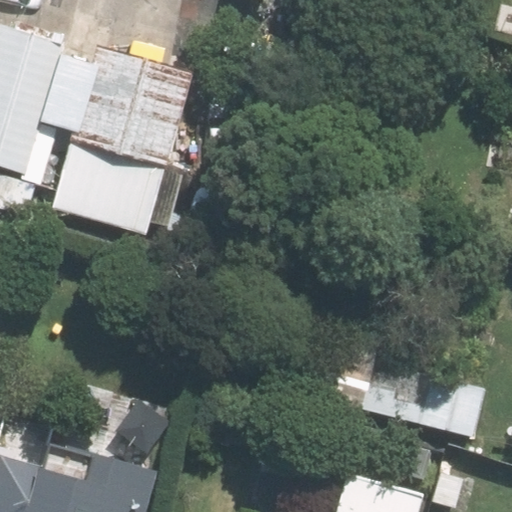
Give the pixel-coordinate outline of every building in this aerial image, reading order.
[(0,209),(20,216),(28,189),(34,191),(50,130),(33,126),(53,50),(0,35),(0,209)] [(175,73),(77,46),(52,139),(62,142),(46,201),(125,222),(140,164),(150,166),(175,73)] [(0,276),(12,235),(0,231),(0,276)] [(374,407),(485,437),(498,387),(388,357),(374,407)] [(137,511),(150,465),(89,448),(84,470),(1,448),(0,450),(0,511),(137,511)] [(408,511),(422,461),(372,448),(353,511),(408,511)] [(471,478),(445,470),(432,511),(456,511),(457,508),(462,509),(471,478)]
